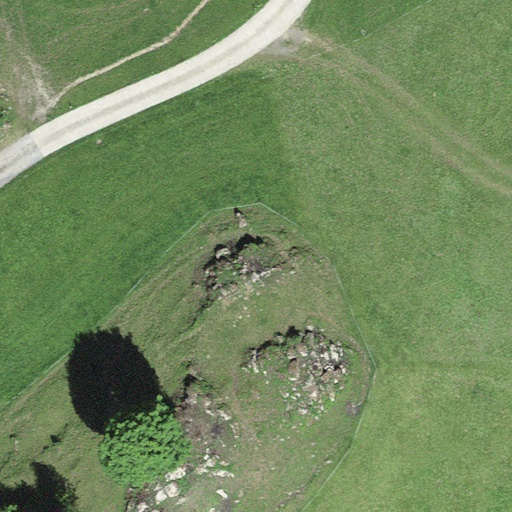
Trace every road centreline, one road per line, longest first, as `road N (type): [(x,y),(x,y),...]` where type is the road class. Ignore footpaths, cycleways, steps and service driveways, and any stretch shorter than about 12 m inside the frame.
road 1 (track): [(296,0),(258,43),(67,138),(0,187)]
road 2 (track): [(511,31),(404,67),(258,43)]
